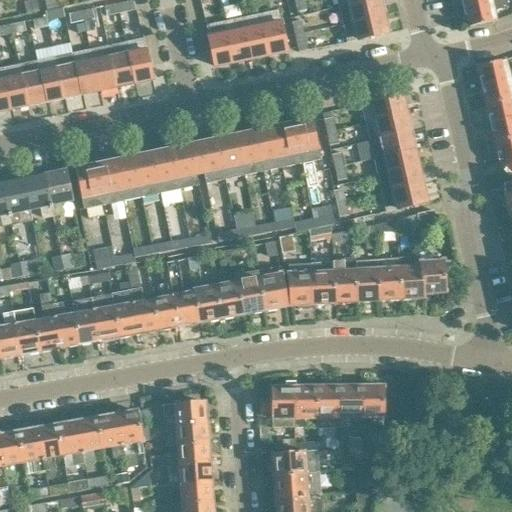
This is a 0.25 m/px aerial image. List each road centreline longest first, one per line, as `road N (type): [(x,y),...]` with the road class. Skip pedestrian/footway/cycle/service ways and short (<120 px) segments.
road 1 (residential): [(485,361),(487,318),(460,212),(468,170),(441,54)]
road 2 (residential): [(485,361),(378,346),(238,357)]
road 3 (residential): [(238,357),(0,400)]
road 4 (residential): [(192,107),(425,58)]
road 5 (residential): [(0,148),(192,107)]
road 6 (residential): [(238,357),(252,511)]
